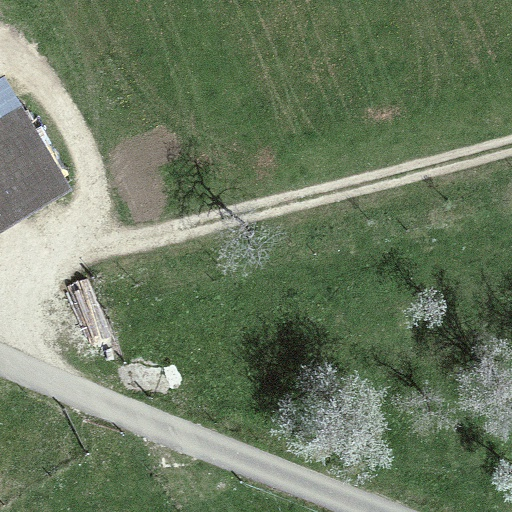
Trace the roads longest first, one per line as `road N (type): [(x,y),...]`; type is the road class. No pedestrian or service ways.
road 1 (track): [(90,261),(511,151)]
road 2 (unclassified): [(0,363),(369,511)]
road 3 (track): [(0,348),(90,261),(80,137),(0,49)]
